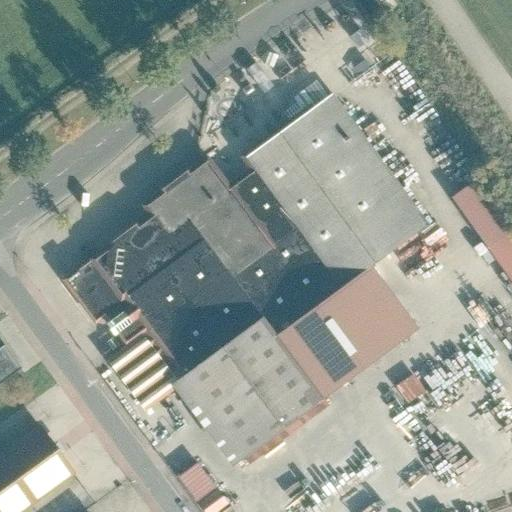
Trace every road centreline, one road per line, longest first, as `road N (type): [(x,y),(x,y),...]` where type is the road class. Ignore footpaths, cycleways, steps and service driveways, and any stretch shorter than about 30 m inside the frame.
road 1 (residential): [(303,0),(0,222)]
road 2 (residential): [(0,271),(175,511)]
